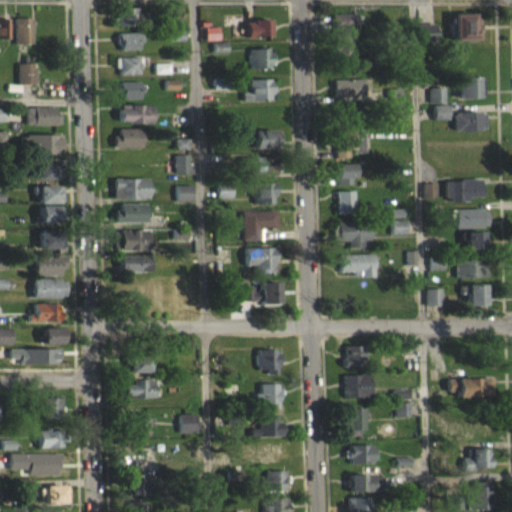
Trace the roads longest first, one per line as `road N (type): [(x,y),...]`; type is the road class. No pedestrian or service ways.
road 1 (residential): [(322,511),(319,321),(297,0)]
road 2 (residential): [(79,0),(96,511)]
road 3 (residential): [(91,324),(511,316)]
